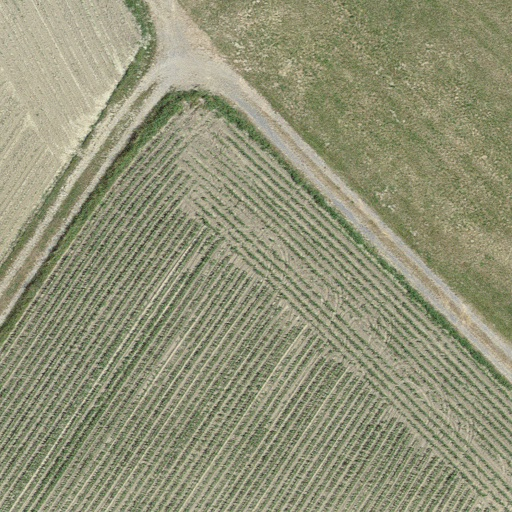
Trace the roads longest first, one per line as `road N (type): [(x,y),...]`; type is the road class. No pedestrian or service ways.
road 1 (track): [(180,50),(246,96),(511,365)]
road 2 (track): [(0,315),(180,50)]
